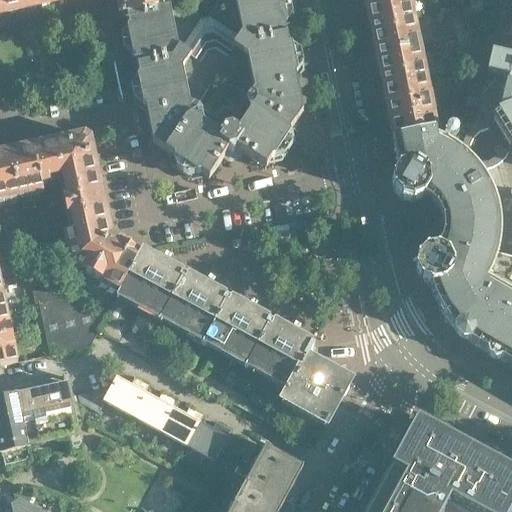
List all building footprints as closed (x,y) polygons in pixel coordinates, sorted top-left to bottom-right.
[(27,8),(25,0),(2,0),(5,12),(9,15),(16,13),(18,10),(27,8)] [(158,11),(155,0),(117,0),(122,19),(125,18),(158,11)] [(265,170),(271,162),(274,161),(289,138),(288,135),(302,114),(294,78),(296,75),(291,48),(288,46),(284,29),(286,25),(280,0),(218,0),(208,17),(208,19),(201,21),(201,19),(182,7),(158,12),(158,11),(125,18),(126,20),(128,20),(129,26),(125,31),(131,58),(134,60),(138,78),(136,81),(141,108),(144,110),(152,145),(172,159),(173,162),(196,178),(199,177),(208,182),(228,151),(234,150),(256,165),(265,170)] [(410,2),(409,0),(364,0),(367,12),(365,16),(367,23),(370,25),(371,32),(409,24),(405,3),(410,2)] [(421,77),(415,50),(409,24),(371,32),(373,38),(370,42),(372,49),(375,51),(378,65),(376,69),(378,76),(381,78),(382,85),(421,77)] [(476,116),(471,125),(479,136),(487,133),(496,133),(497,132),(494,127),(511,115),(511,40),(507,60),(490,56),(485,77),(492,78),(490,83),(482,81),(480,91),(478,111),(476,116)] [(433,114),(431,105),(429,96),(425,97),(421,77),(382,85),(384,91),(381,95),(383,102),(386,104),(391,124),(388,128),(391,141),(432,133),(428,115),(433,114)] [(478,105),(480,88),(470,87),(468,103),(478,105)] [(511,115),(494,127),(497,132),(503,142),(504,144),(507,148),(508,150),(509,150),(511,154),(511,153),(511,115)] [(473,141),(479,136),(471,125),(454,128),(459,154),(441,158),(396,167),(397,170),(391,180),(392,192),(400,202),(412,204),(423,199),(428,192),(429,189),(429,185),(469,149),(473,141)] [(459,154),(454,128),(432,133),(391,141),(396,167),(441,158),(459,154)] [(511,153),(511,154),(509,150),(508,150),(507,148),(504,144),(503,142),(497,132),(496,133),(487,133),(479,136),(473,141),(469,149),(429,185),(429,189),(428,192),(433,197),(438,202),(441,206),(443,209),(444,212),(446,217),(447,222),(448,225),(449,228),(449,231),(449,235),(449,238),(448,242),(448,245),(447,248),(446,251),(445,254),(437,250),(425,252),(416,260),(414,272),(419,283),(430,289),(432,296),(434,301),(436,306),(438,310),(441,314),(443,318),(446,322),(451,328),(455,333),(460,337),(465,341),(471,345),(475,348),(511,368),(511,153)] [(106,227),(88,144),(88,143),(88,142),(83,139),(81,139),(81,140),(54,146),(60,176),(65,199),(61,200),(65,220),(70,219),(73,234),(106,227)] [(60,176),(54,146),(31,151),(39,185),(50,183),(49,179),(60,176)] [(39,185),(31,151),(21,153),(18,156),(9,158),(17,194),(40,189),(39,185)] [(0,197),(17,194),(9,158),(0,160),(0,197)] [(40,225),(39,220),(38,216),(31,217),(33,227),(40,225)] [(11,233),(9,222),(2,223),(3,229),(4,234),(11,233)] [(121,290),(140,255),(108,238),(106,227),(73,234),(66,235),(72,263),(84,270),(82,273),(100,283),(102,279),(121,290)] [(274,237),(276,248),(296,245),(294,233),(274,237)] [(148,293),(162,267),(140,255),(121,290),(118,296),(130,302),(136,306),(145,291),(148,293)] [(161,320),(183,279),(162,267),(148,293),(145,291),(136,306),(161,320)] [(26,276),(24,269),(13,272),(14,278),(26,276)] [(27,283),(26,276),(14,278),(16,285),(27,283)] [(204,343),(226,302),(183,279),(161,320),(204,343)] [(65,299),(63,290),(62,285),(54,287),(57,301),(65,299)] [(57,301),(54,287),(46,288),(49,303),(57,301)] [(49,303),(46,288),(38,290),(41,304),(49,303)] [(41,304),(38,290),(29,292),(33,306),(41,304)] [(120,320),(130,302),(118,296),(107,316),(98,333),(119,344),(123,335),(129,325),(120,320)] [(98,333),(107,316),(73,297),(65,299),(57,301),(49,303),(41,304),(45,325),(46,331),(48,337),(52,357),(89,349),(98,333)] [(246,366),(269,325),(226,302),(204,343),(246,366)] [(13,348),(11,339),(9,329),(5,330),(1,313),(0,313),(0,368),(12,366),(9,349),(13,348)] [(46,331),(45,325),(35,327),(37,333),(46,331)] [(306,361),(313,349),(269,325),(246,366),(290,389),(290,390),(306,361)] [(48,337),(46,331),(37,333),(38,339),(48,337)] [(146,347),(123,335),(119,344),(141,356),(146,347)] [(173,373),(178,365),(166,358),(162,367),(173,373)] [(326,427),(345,391),(349,384),(306,361),(290,390),(290,389),(282,403),(326,427)] [(184,380),(189,371),(178,365),(173,373),(184,380)] [(82,451),(66,379),(20,389),(22,397),(15,399),(14,396),(0,399),(0,451),(4,468),(29,462),(26,449),(68,439),(71,453),(82,451)] [(131,419),(144,395),(148,387),(134,379),(129,387),(116,379),(103,403),(131,419)] [(216,397),(221,388),(209,382),(205,391),(216,397)] [(227,403),(232,394),(221,388),(216,397),(227,403)] [(158,434),(171,410),(176,402),(161,394),(157,402),(144,395),(131,419),(158,434)] [(254,406),(232,394),(227,403),(249,415),(254,406)] [(274,417),(254,406),(249,415),(270,426),(274,417)] [(185,449),(199,425),(203,417),(188,409),(184,417),(171,410),(158,434),(185,449)] [(291,426),(274,417),(270,426),(287,435),(291,426)] [(213,464),(230,432),(215,424),(211,431),(199,425),(185,449),(213,464)] [(440,511),(447,499),(467,464),(471,456),(416,426),(393,469),(382,489),(369,511),(440,511)] [(278,511),(279,509),(280,510),(281,509),(280,508),(290,490),(291,491),(291,490),(290,489),(300,472),(301,472),(302,471),(257,447),(221,511),(29,511),(15,504),(14,505),(4,507),(5,511),(4,511),(278,511)] [(509,511),(511,506),(511,478),(471,456),(467,464),(472,467),(453,502),(472,511),(509,511)] [(453,502),(472,467),(467,464),(447,499),(453,502)]
